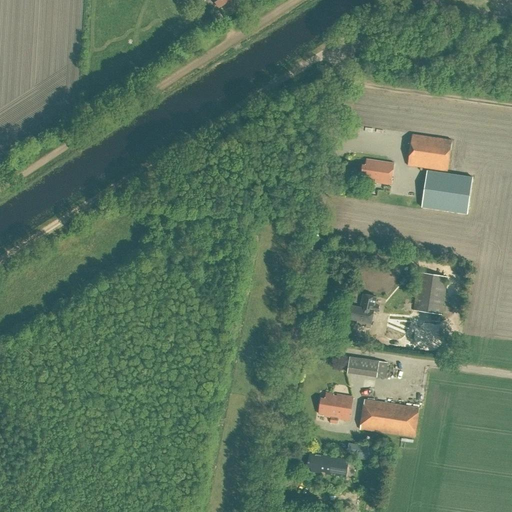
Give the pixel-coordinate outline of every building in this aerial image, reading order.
[(214,0),(219,8),(231,0),(214,0)] [(451,141),(411,135),(407,166),(446,172),(451,141)] [(361,166),(359,181),(366,182),(365,184),(375,186),(375,184),(390,186),(393,164),(366,160),(365,166),(361,166)] [(473,178),(427,171),(422,208),(468,214),(473,178)] [(419,273),(412,311),(440,315),(446,277),(419,273)] [(371,328),(375,311),(379,312),(380,306),(376,306),(378,298),(365,295),(362,305),(363,306),(363,308),(352,305),(348,319),(359,321),(358,325),(371,328)] [(418,342),(422,322),(388,315),(384,336),(418,342)] [(346,373),(385,379),(387,362),(348,356),(346,373)] [(331,419),(330,424),(336,425),(337,420),(349,422),(353,399),(326,394),(325,401),(321,400),(319,415),(323,415),(323,417),(328,418),(331,419)] [(364,400),(360,429),(414,437),(418,408),(364,400)] [(347,443),(345,455),(375,459),(376,447),(347,443)] [(307,468),(310,469),(310,472),(345,477),(348,460),(309,454),(307,468)]
